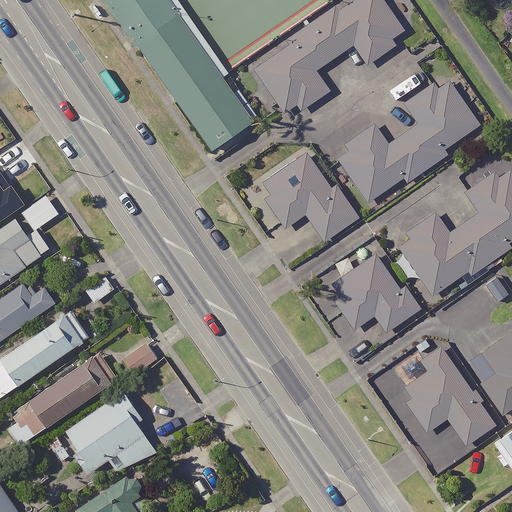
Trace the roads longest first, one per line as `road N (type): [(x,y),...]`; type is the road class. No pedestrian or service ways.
road 1 (secondary): [(16,0),(361,511)]
road 2 (residential): [(441,0),(511,102)]
